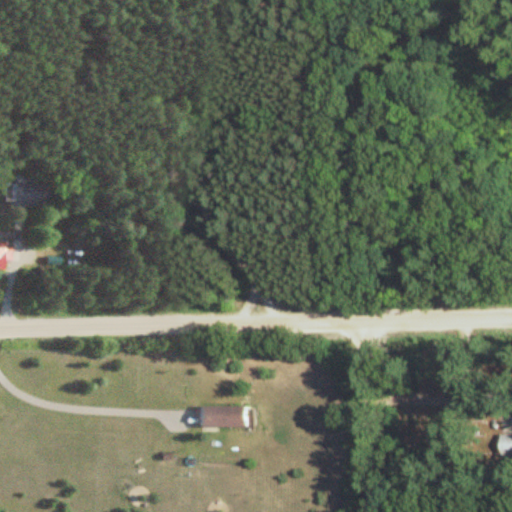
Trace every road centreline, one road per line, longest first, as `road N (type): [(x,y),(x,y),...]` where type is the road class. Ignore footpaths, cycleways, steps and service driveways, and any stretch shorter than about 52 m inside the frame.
road 1 (residential): [(364,322),(0,330)]
road 2 (residential): [(374,511),(364,322)]
road 3 (residential): [(511,319),(364,322)]
